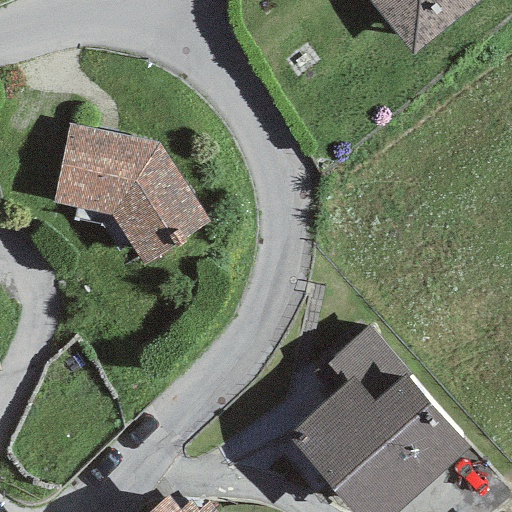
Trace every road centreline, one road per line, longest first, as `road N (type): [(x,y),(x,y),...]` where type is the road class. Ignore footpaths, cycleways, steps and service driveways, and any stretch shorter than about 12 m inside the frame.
road 1 (residential): [(167,0),(256,117),(274,158),(279,247),(243,342),(93,511)]
road 2 (residential): [(0,406),(37,311),(33,277),(0,259)]
